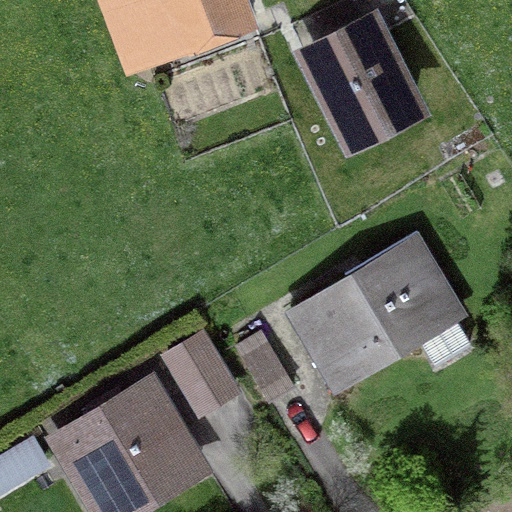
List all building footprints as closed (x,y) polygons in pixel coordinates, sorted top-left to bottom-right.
[(104,0),(126,60),(233,20),(225,0),(104,0)] [(312,57),(351,133),(410,102),(371,27),(312,57)] [(432,360),(467,339),(451,312),(456,309),(415,241),(351,281),(348,276),(295,308),(339,380),(416,333),(432,360)] [(236,343),(268,395),(292,380),(260,328),(236,343)] [(200,329),(167,349),(199,406),(232,386),(200,329)] [(102,460),(124,498),(189,460),(146,386),(65,433),(86,470),(102,460)] [(29,435),(0,452),(0,482),(42,457),(29,435)]
